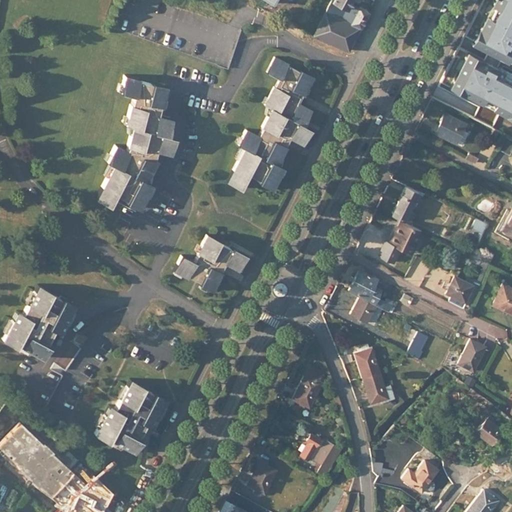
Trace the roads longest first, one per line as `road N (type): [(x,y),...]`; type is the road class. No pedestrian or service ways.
road 1 (residential): [(366,45),(223,330)]
road 2 (secondary): [(390,57),(280,269)]
road 3 (residential): [(410,120),(306,308)]
road 4 (residential): [(366,511),(362,462),(339,379),(306,308)]
road 5 (unknown): [(338,255),(471,331),(506,374)]
road 6 (residential): [(223,330),(123,511)]
road 7 (secondary): [(300,284),(385,107)]
road 8 (residential): [(306,308),(238,440)]
road 9 (residential): [(470,0),(410,120)]
